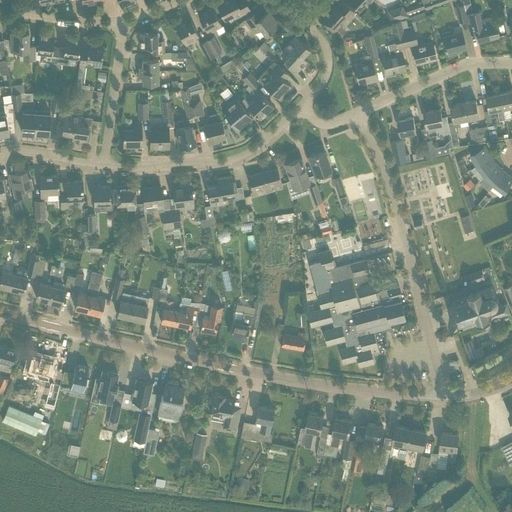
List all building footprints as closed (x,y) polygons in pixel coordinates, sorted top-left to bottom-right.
[(223,0),(217,3),(225,18),(232,15),(234,18),(249,10),(244,0),(223,0)] [(355,12),(342,0),(341,0),(336,6),(334,4),(330,9),(328,8),(319,18),(340,36),(344,32),(337,26),(347,16),(349,18),(355,12)] [(356,8),(359,11),(369,0),(349,0),(349,1),(356,8)] [(438,0),(431,0),(423,3),(425,9),(440,4),(438,0)] [(423,3),(422,2),(404,8),(408,16),(425,10),(425,9),(423,3)] [(458,22),(466,19),(467,19),(465,14),(465,15),(462,5),(454,7),(458,22)] [(202,14),(199,16),(206,31),(210,29),(211,31),(222,26),(211,6),(201,12),(202,14)] [(278,24),(268,11),(260,17),(256,11),(244,20),(254,33),(260,28),(265,35),(278,24)] [(480,22),(477,11),(465,14),(467,19),(466,19),(468,25),(480,22)] [(394,71),(406,69),(400,47),(405,45),(402,31),(399,19),(391,21),(396,41),(387,44),(390,54),(382,56),(387,76),(394,74),(394,72),(394,71)] [(187,22),(185,20),(175,25),(185,45),(196,39),(194,37),(198,35),(190,20),(187,22)] [(292,28),(286,21),(281,25),(287,32),(292,28)] [(474,26),(478,41),(499,36),(495,21),(474,26)] [(446,52),(447,52),(448,54),(455,53),(454,50),(465,48),(460,26),(452,27),(454,34),(443,37),(445,47),(444,47),(445,50),(446,49),(446,52)] [(148,47),(148,53),(164,52),(163,39),(157,39),(157,28),(149,28),(149,32),(140,32),(140,47),(148,47)] [(413,28),(402,31),(405,45),(414,43),(413,39),(416,38),(413,28)] [(28,45),(28,32),(19,32),(17,30),(13,30),(11,32),(10,32),(10,42),(10,50),(23,50),(23,59),(35,59),(35,55),(35,45),(28,45)] [(45,61),(56,62),(58,47),(52,46),(53,35),(39,33),(37,51),(46,52),(45,61)] [(376,79),(371,59),(378,58),(372,34),(361,36),(363,45),(365,44),(368,55),(362,56),(364,63),(354,66),(356,73),(355,73),(355,75),(354,75),(353,77),(354,80),(356,81),(358,81),(358,82),(370,79),(370,81),(376,79)] [(284,47),(290,53),(294,49),(302,56),(309,49),(295,35),(284,47)] [(221,52),(213,36),(206,40),(214,55),(222,72),(230,68),(226,62),(223,64),(217,53),(221,52)] [(58,47),(56,62),(67,64),(68,55),(77,57),(80,39),(65,37),(64,48),(58,47)] [(214,55),(206,40),(199,43),(207,59),(214,55)] [(263,41),(259,46),(265,52),(269,47),(263,41)] [(412,46),(416,63),(436,58),(431,41),(412,46)] [(100,66),(103,46),(88,44),(87,48),(81,47),(79,63),(76,87),(82,88),(82,85),(84,64),(86,64),(86,60),(94,61),(93,65),(100,66)] [(290,53),(284,59),(285,60),(283,63),(291,70),(293,68),(296,71),(306,61),(302,56),(294,49),(290,53)] [(189,57),(185,57),(185,69),(195,69),(189,57)] [(138,66),(138,71),(158,71),(158,58),(142,59),(142,66),(138,66)] [(0,61),(0,70),(1,74),(8,73),(6,60),(0,61)] [(244,73),(248,68),(240,61),(236,66),(244,73)] [(271,90),(278,97),(289,85),(280,76),(285,71),(276,63),(266,74),(269,77),(263,83),(271,90)] [(158,71),(138,71),(139,76),(142,76),(142,83),(158,83),(158,71)] [(259,82),(249,71),(242,78),(251,88),(259,82)] [(189,93),(202,90),(200,82),(188,87),(189,93)] [(225,99),(232,93),(227,86),(220,92),(225,99)] [(83,100),(91,101),(92,89),(88,89),(84,88),(83,100)] [(511,89),(501,92),(506,118),(511,117),(509,106),(511,105),(511,89)] [(248,104),(260,117),(272,106),(257,90),(251,95),(254,98),(248,104)] [(12,102),(12,109),(13,109),(21,108),(20,92),(18,93),(11,93),(12,102)] [(50,108),(58,110),(61,94),(52,92),(50,108)] [(506,118),(501,92),(487,95),(489,105),(490,111),(499,109),(501,119),(506,118)] [(237,130),(252,118),(235,98),(226,105),(228,108),(223,113),(237,130)] [(199,99),(191,101),(195,116),(203,114),(199,99)] [(162,101),(164,118),(172,117),(170,100),(162,101)] [(476,100),(464,102),(467,118),(479,116),(476,100)] [(195,116),(191,101),(184,103),(188,118),(195,116)] [(12,109),(12,102),(11,102),(3,104),(4,111),(0,111),(0,136),(4,136),(4,134),(9,133),(7,124),(14,123),(12,109)] [(138,102),(138,118),(147,118),(147,102),(138,102)] [(455,126),(461,125),(459,120),(467,118),(464,102),(451,105),(455,126)] [(450,133),(447,116),(442,117),(440,108),(424,111),(426,121),(430,135),(437,134),(437,133),(439,131),(441,132),(450,133)] [(33,133),(34,134),(36,112),(31,111),(32,110),(25,109),(25,111),(23,111),(21,133),(27,133),(27,135),(33,135),(33,133)] [(36,112),(34,134),(36,134),(36,136),(42,136),(42,134),(48,135),(49,113),(47,113),(47,111),(41,111),(41,112),(36,112),(37,109),(36,109),(36,112)] [(80,126),(82,115),(64,113),(62,133),(72,134),(73,125),(80,126)] [(407,132),(410,145),(419,142),(415,126),(413,117),(398,120),(401,134),(407,132)] [(176,120),(177,126),(178,136),(179,146),(195,144),(194,137),(191,137),(190,125),(183,126),(182,120),(176,120)] [(217,137),(225,136),(222,126),(221,120),(203,124),(205,133),(208,142),(218,140),(217,137)] [(134,129),(133,129),(123,129),(123,146),(141,145),(141,135),(141,122),(134,122),(134,129)] [(491,139),(492,140),(499,139),(496,123),(488,125),(489,125),(491,139)] [(89,138),(90,129),(87,128),(87,127),(80,126),(73,125),(72,134),(71,140),(85,142),(86,138),(89,138)] [(150,126),(150,147),(168,147),(168,125),(150,126)] [(489,125),(474,128),(476,141),(482,140),(491,139),(489,125)] [(450,133),(453,144),(459,143),(457,132),(450,133)] [(402,139),(391,141),(396,163),(410,160),(409,154),(405,154),(402,139)] [(437,157),(434,141),(424,143),(427,159),(437,157)] [(490,156),(484,146),(470,153),(477,164),(490,156)] [(322,173),(323,178),(332,175),(324,150),(308,156),(315,175),(322,173)] [(497,164),(490,156),(477,164),(485,175),(497,164)] [(284,164),(288,173),(293,188),(309,183),(301,158),(284,164)] [(465,164),(460,166),(462,172),(468,169),(465,164)] [(504,172),(497,164),(485,175),(494,184),(504,172)] [(28,168),(9,173),(12,185),(14,196),(27,192),(26,186),(32,185),(30,178),(28,168)] [(277,168),(262,172),(267,192),(272,191),(271,186),(281,183),(277,168)] [(267,192),(262,172),(247,176),(251,191),(249,191),(251,197),(257,195),(256,190),(264,188),(266,193),(267,192)] [(505,192),(511,180),(511,177),(504,172),(494,184),(505,192)] [(57,175),(40,176),(40,186),(41,196),(48,195),(48,198),(58,198),(58,191),(58,185),(57,175)] [(217,178),(218,184),(221,203),(227,202),(226,194),(236,192),(235,181),(231,181),(230,176),(217,178)] [(332,178),(337,192),(344,190),(339,176),(332,178)] [(67,191),(60,192),(61,202),(61,208),(72,208),(72,203),(82,203),(82,197),(82,190),(82,180),(67,181),(67,191)] [(469,180),(464,184),(468,189),(473,184),(469,180)] [(100,186),(99,184),(93,184),(94,209),(100,209),(99,202),(110,202),(110,196),(110,186),(100,186)] [(193,207),(192,201),(191,194),(189,184),(172,186),(174,196),(175,208),(183,206),(184,209),(193,207)] [(221,203),(218,184),(207,186),(210,205),(221,203)] [(308,186),(314,203),(321,200),(316,184),(308,186)] [(117,202),(127,202),(127,206),(135,206),(134,195),(134,185),(117,186),(117,196),(117,202)] [(163,208),(162,202),(160,186),(142,188),(145,204),(143,204),(144,210),(163,208)] [(485,194),(482,198),(486,202),(490,198),(485,194)] [(34,200),(35,216),(36,216),(36,221),(45,221),(44,199),(34,200)] [(317,202),(321,215),(326,214),(322,201),(317,202)] [(177,209),(169,210),(172,226),(179,225),(177,209)] [(172,226),(169,210),(162,211),(164,227),(172,226)] [(253,219),(252,210),(240,212),(241,220),(253,219)] [(95,231),(94,213),(86,214),(87,232),(95,231)] [(136,215),(138,232),(139,238),(147,237),(146,231),(144,214),(136,215)] [(474,229),(469,214),(460,217),(465,232),(474,229)] [(216,223),(214,216),(207,217),(209,225),(216,223)] [(209,225),(207,217),(200,219),(202,226),(209,225)] [(423,226),(422,219),(421,219),(414,221),(416,228),(423,226)] [(215,234),(215,235),(215,236),(215,237),(216,237),(216,238),(217,239),(218,240),(219,240),(219,241),(220,241),(221,241),(222,241),(223,241),(224,241),(225,241),(226,241),(226,240),(227,240),(227,239),(228,239),(228,238),(229,237),(229,236),(229,235),(229,234),(229,233),(230,233),(229,231),(228,231),(228,230),(227,229),(226,228),(225,228),(225,227),(224,227),(223,227),(222,227),(221,227),(220,227),(219,228),(218,228),(218,229),(217,229),(216,230),(216,231),(215,232),(215,233),(215,234)] [(311,246),(309,238),(308,238),(303,239),(305,248),(311,246)] [(89,245),(88,253),(101,255),(102,247),(89,245)] [(346,346),(339,348),(343,363),(357,359),(359,366),(373,362),(371,353),(378,351),(373,331),(365,333),(364,327),(388,320),(388,322),(405,318),(398,293),(400,293),(398,285),(397,286),(387,289),(389,296),(391,295),(393,301),(384,304),(380,291),(374,292),(371,283),(357,287),(356,286),(357,285),(358,283),(359,283),(360,281),(361,280),(363,279),(364,279),(365,278),(366,278),(368,277),(367,273),(368,272),(365,258),(333,266),(328,249),(317,252),(320,260),(308,263),(316,290),(315,290),(317,294),(321,308),(314,310),(313,305),(306,307),(307,312),(306,312),(310,326),(332,320),(333,327),(323,329),(326,344),(344,340),(346,346)] [(11,261),(17,262),(20,253),(14,251),(11,261)] [(10,288),(23,292),(27,274),(34,276),(35,273),(38,260),(38,257),(39,254),(32,252),(27,270),(16,267),(14,272),(15,272),(10,288)] [(35,273),(41,275),(45,259),(38,257),(38,260),(35,273)] [(0,276),(0,285),(10,288),(15,272),(14,272),(2,269),(0,276)] [(470,273),(473,282),(485,278),(481,269),(470,273)] [(74,307),(88,311),(92,295),(95,284),(98,272),(93,271),(90,282),(87,293),(78,291),(74,307)] [(92,295),(88,311),(100,314),(104,298),(97,296),(102,273),(98,272),(95,284),(92,295)] [(65,285),(74,288),(77,273),(76,276),(67,274),(65,285)] [(77,273),(74,288),(80,289),(83,274),(77,273)] [(121,291),(124,279),(117,277),(114,289),(112,297),(119,300),(121,291)] [(36,298),(48,301),(52,285),(39,282),(36,298)] [(511,283),(503,287),(511,308),(511,283)] [(52,285),(48,301),(61,304),(64,288),(52,285)] [(450,313),(449,313),(451,320),(452,320),(454,325),(458,324),(459,327),(461,326),(461,327),(478,321),(478,322),(479,322),(480,324),(490,320),(490,319),(510,312),(506,303),(506,302),(504,302),(504,303),(497,306),(497,302),(497,299),(496,297),(493,295),(494,294),(491,286),(477,291),(476,289),(471,291),(472,293),(468,294),(469,295),(452,301),(454,305),(448,307),(450,313)] [(151,298),(158,299),(160,288),(153,287),(151,298)] [(160,320),(176,323),(179,311),(178,311),(171,310),(173,300),(165,299),(167,290),(160,288),(158,299),(156,306),(163,307),(162,310),(160,320)] [(117,314),(131,317),(137,294),(122,291),(117,314)] [(137,294),(131,317),(144,320),(149,297),(137,294)] [(252,313),(235,310),(232,321),(229,334),(245,337),(248,324),(256,326),(261,302),(255,300),(252,313)] [(179,311),(176,323),(190,326),(192,316),(193,311),(197,312),(198,312),(200,302),(199,302),(190,301),(189,303),(180,301),(178,311),(179,311)] [(219,319),(222,306),(211,304),(211,306),(203,305),(203,302),(200,302),(198,312),(197,312),(197,314),(202,315),(202,318),(200,328),(215,331),(217,321),(217,319),(219,319)] [(304,324),(303,313),(296,313),(297,325),(304,324)] [(304,339),(305,333),(298,332),(297,337),(283,334),(281,345),(302,349),(304,339)] [(0,368),(9,371),(15,349),(6,347),(6,345),(2,344),(1,346),(0,345),(0,368)] [(40,408),(47,410),(56,375),(49,373),(53,359),(37,355),(34,369),(35,369),(33,377),(47,380),(40,408)] [(86,376),(88,367),(75,364),(72,377),(62,375),(59,388),(70,391),(70,388),(80,390),(82,382),(86,383),(88,376),(86,376)] [(95,377),(89,401),(98,403),(100,395),(112,397),(114,389),(115,390),(117,382),(116,382),(117,374),(102,370),(100,378),(95,377)] [(0,391),(2,393),(9,378),(0,374),(0,391)] [(132,388),(130,399),(142,401),(134,439),(145,441),(154,397),(151,396),(152,393),(149,392),(152,381),(144,379),(144,378),(138,376),(138,378),(136,378),(134,389),(132,388)] [(179,412),(182,400),(180,399),(181,397),(183,388),(165,384),(163,393),(163,396),(161,395),(159,407),(160,407),(159,412),(159,414),(171,416),(172,410),(179,412)] [(230,417),(233,400),(225,399),(225,395),(221,395),(211,393),(209,402),(213,403),(211,414),(225,417),(222,427),(235,430),(237,419),(230,417)] [(121,404),(112,402),(108,419),(117,421),(121,404)] [(251,439),(253,430),(262,432),(261,440),(270,442),(272,434),(268,433),(273,408),(258,405),(254,423),(243,421),(240,437),(251,439)] [(320,431),(323,416),(316,414),(317,413),(310,412),(310,413),(309,413),(306,427),(301,426),(298,442),(305,444),(307,437),(312,438),(314,430),(320,431)] [(326,443),(324,453),(336,456),(341,434),(348,436),(351,420),(336,417),(330,443),(326,443)] [(351,459),(349,468),(356,470),(360,451),(361,451),(363,444),(373,446),(374,442),(379,443),(382,426),(367,423),(366,428),(358,426),(356,436),(355,440),(351,459)] [(392,445),(407,448),(411,428),(396,425),(392,445)] [(411,428),(407,448),(422,451),(426,431),(411,428)] [(115,436),(118,440),(122,440),(126,438),(127,434),(124,430),(120,429),(116,431),(115,436)] [(151,448),(155,431),(148,429),(144,447),(151,448)] [(191,456),(202,458),(207,434),(196,432),(191,456)] [(439,458),(446,459),(455,460),(458,433),(442,432),(440,447),(439,458)] [(317,452),(324,454),(324,453),(326,443),(327,436),(320,434),(317,452)] [(351,459),(355,440),(347,439),(343,457),(341,468),(349,470),(349,468),(351,459)] [(82,440),(76,469),(87,471),(94,442),(82,440)] [(511,440),(501,447),(510,464),(511,463),(511,440)] [(482,453),(500,446),(498,441),(480,448),(482,453)] [(377,472),(385,473),(389,449),(383,447),(380,462),(379,462),(377,472)] [(439,458),(440,447),(439,447),(438,452),(431,452),(430,456),(427,478),(435,480),(437,465),(445,466),(446,459),(439,458)] [(417,477),(427,478),(430,456),(420,455),(417,477)] [(157,482),(155,488),(164,490),(165,483),(157,482)] [(313,510),(318,511),(321,495),(316,494),(313,510)]
